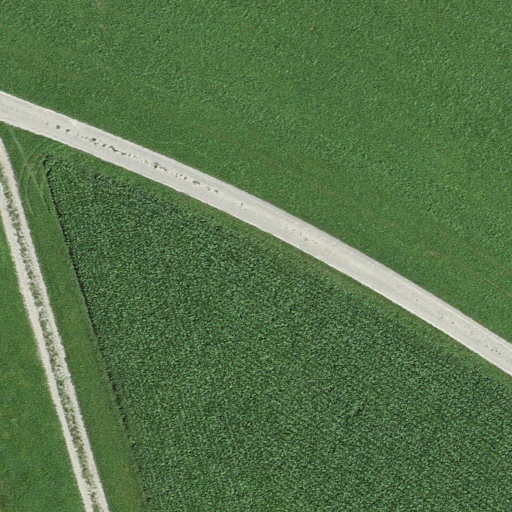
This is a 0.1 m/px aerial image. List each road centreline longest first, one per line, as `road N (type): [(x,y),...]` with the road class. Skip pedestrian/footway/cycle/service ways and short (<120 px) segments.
road 1 (track): [(0,107),(205,191),(511,367)]
road 2 (track): [(0,173),(102,511)]
